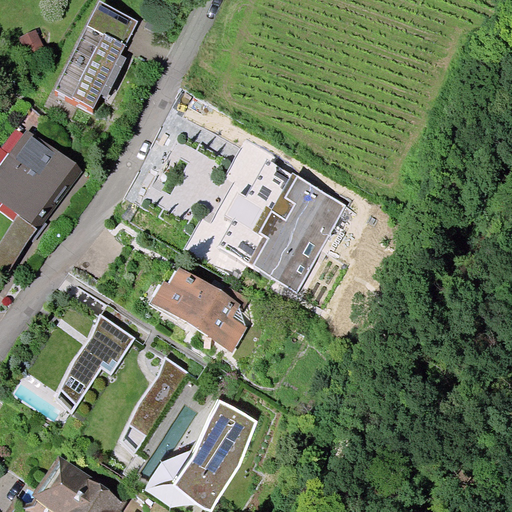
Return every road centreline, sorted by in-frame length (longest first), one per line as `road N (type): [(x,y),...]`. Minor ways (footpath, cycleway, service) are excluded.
road 1 (track): [(319,511),(511,27)]
road 2 (residential): [(210,0),(119,176),(0,345)]
